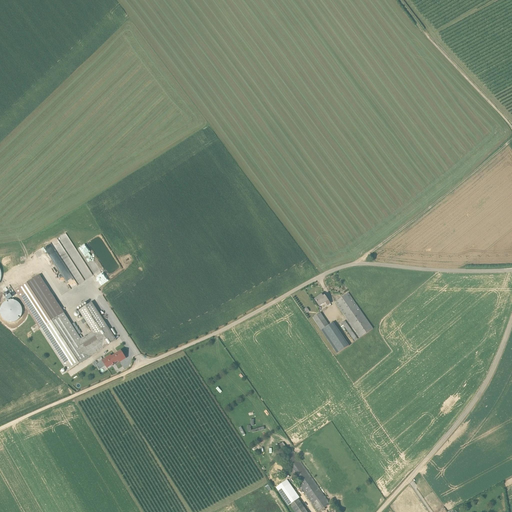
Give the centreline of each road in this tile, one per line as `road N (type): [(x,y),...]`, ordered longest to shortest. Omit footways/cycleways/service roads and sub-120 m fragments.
road 1 (unclassified): [(131,369),(353,263),(511,270)]
road 2 (unclassified): [(378,511),(475,398),(511,320)]
road 3 (track): [(511,135),(353,263)]
road 4 (track): [(511,129),(400,0)]
road 5 (track): [(0,428),(131,369)]
